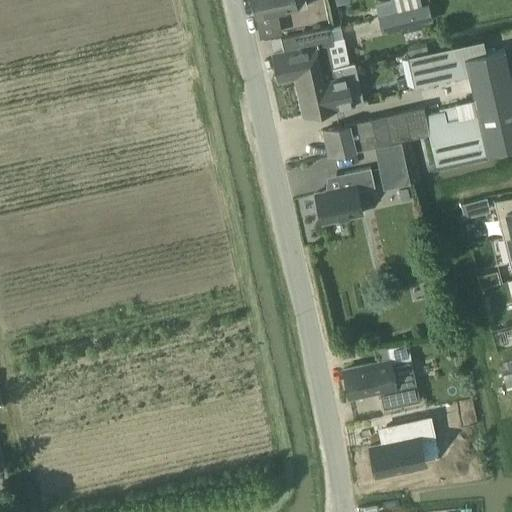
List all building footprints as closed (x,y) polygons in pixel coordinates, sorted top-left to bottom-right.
[(252,0),(255,17),(256,17),(307,6),(305,0),(252,0)] [(382,31),(433,19),(428,1),(378,14),(382,31)] [(278,80),(296,76),(319,71),(333,68),(333,66),(328,44),(334,43),(330,27),(281,37),(284,51),(273,53),(278,80)] [(423,106),(323,129),(329,154),(388,141),(388,140),(428,131),(436,163),(511,145),(511,75),(506,47),(487,51),(484,39),(407,56),(413,84),(468,72),(477,113),(446,120),(444,110),(425,114),(423,106)] [(306,116),(305,112),(336,105),(337,109),(338,109),(338,107),(358,102),(358,101),(355,101),(349,75),(356,73),(354,63),(354,62),(333,66),(333,68),(319,71),(296,76),(304,116),(306,116)] [(406,77),(397,79),(399,89),(408,87),(406,77)] [(374,145),(380,172),(406,167),(400,140),(374,145)] [(326,190),(315,192),(322,222),(363,213),(358,190),(374,186),(370,167),(344,173),(347,185),(326,190)] [(511,194),(494,199),(503,236),(511,233),(511,194)] [(511,233),(503,236),(511,270),(511,233)] [(477,276),(480,287),(500,282),(497,271),(477,276)] [(420,399),(408,343),(388,347),(390,358),(343,369),(349,397),(380,390),(384,407),(420,399)] [(511,384),(511,373),(511,371),(503,373),(506,386),(511,384)] [(381,442),(370,445),(376,474),(423,464),(417,437),(435,433),(430,415),(386,425),(388,431),(383,432),(385,441),(381,442)]
